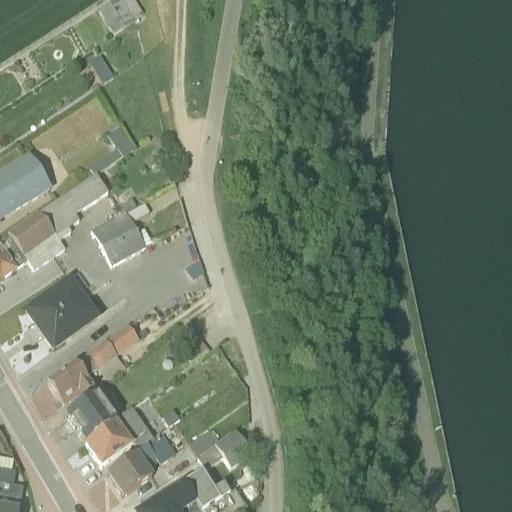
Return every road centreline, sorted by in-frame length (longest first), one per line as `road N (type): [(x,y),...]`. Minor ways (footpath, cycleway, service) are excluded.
road 1 (unclassified): [(272,511),(270,442),(206,213),(206,159)]
road 2 (track): [(177,0),(181,126),(206,159)]
road 3 (residential): [(65,511),(0,398)]
